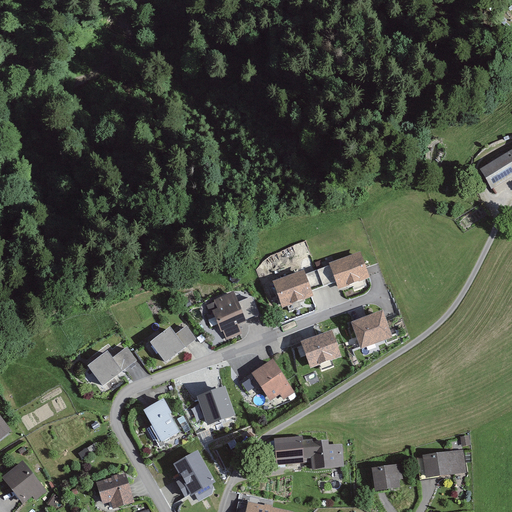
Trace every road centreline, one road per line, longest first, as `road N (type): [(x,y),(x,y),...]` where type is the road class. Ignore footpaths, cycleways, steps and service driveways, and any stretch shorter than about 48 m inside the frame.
road 1 (residential): [(222,511),(232,479),(264,438),(430,333),(473,277),(511,196)]
road 2 (residential): [(166,511),(125,446),(115,419),(121,397),(382,293)]
